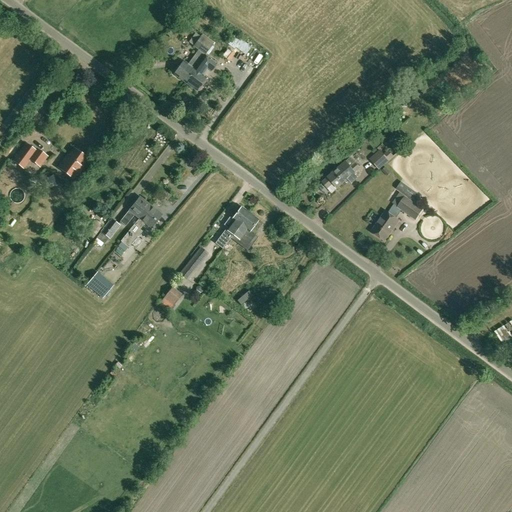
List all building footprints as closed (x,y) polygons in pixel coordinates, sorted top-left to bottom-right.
[(200,37),(193,47),(205,55),(213,43),(202,34),(200,37)] [(235,37),(231,45),(249,54),(253,45),(235,37)] [(222,56),(226,60),(231,53),(227,50),(222,56)] [(173,75),(185,83),(202,59),(195,54),(188,65),(183,61),(173,75)] [(202,59),(185,83),(196,92),(206,78),(202,75),(207,68),(211,71),(216,64),(205,55),(202,59)] [(26,143),(13,160),(23,168),(30,159),(39,166),(46,156),(36,149),(35,150),(26,143)] [(87,159),(73,149),(64,161),(63,160),(58,168),(73,180),(81,169),(80,168),(87,159)] [(388,150),(383,155),(380,151),(370,159),(378,169),(388,161),(393,156),(388,150)] [(350,168),(346,163),(338,169),(336,167),(332,171),(334,173),(322,183),(327,188),(333,183),(337,188),(347,179),(350,184),(357,178),(353,173),(359,168),(355,164),(350,168)] [(396,208),(415,221),(423,209),(404,196),(396,208)] [(137,218),(148,205),(139,198),(128,211),(129,211),(120,222),(125,226),(134,215),(137,218)] [(148,205),(137,218),(139,219),(120,242),(128,248),(141,232),(139,230),(144,223),(151,229),(162,216),(148,205)] [(228,229),(216,244),(222,248),(223,248),(227,242),(230,239),(232,236),(249,214),(241,207),(240,208),(238,206),(234,212),(236,213),(232,219),(230,218),(224,226),(226,228),(228,229)] [(385,211),(371,232),(384,241),(398,220),(385,211)] [(249,214),(232,236),(238,240),(237,241),(244,246),(253,235),(249,232),(258,220),(249,214)] [(100,232),(101,233),(96,239),(104,244),(108,239),(109,239),(120,226),(110,219),(100,232)] [(203,260),(195,254),(179,274),(187,280),(203,260)] [(97,272),(86,286),(102,299),(113,286),(97,272)] [(167,314),(184,295),(175,287),(158,306),(167,314)] [(249,291),(238,300),(242,305),(254,296),(249,291)] [(502,342),(511,338),(511,323),(497,330),(502,342)]
